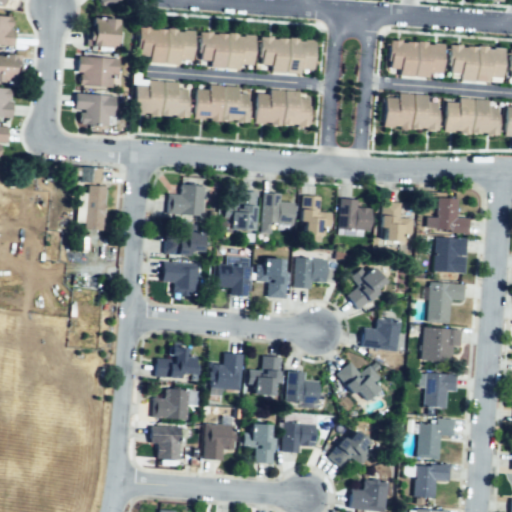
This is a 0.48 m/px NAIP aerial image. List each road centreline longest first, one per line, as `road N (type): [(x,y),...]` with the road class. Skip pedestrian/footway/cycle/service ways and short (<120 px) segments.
road 1 (residential): [(511,168),(358,167),(43,145),(57,9)]
road 2 (residential): [(475,511),(502,168)]
road 3 (residential): [(116,479),(139,152)]
road 4 (residential): [(223,0),(511,23)]
road 5 (residential): [(129,314),(324,327)]
road 6 (residential): [(116,479),(306,496)]
road 7 (residential): [(336,10),(323,165)]
road 8 (residential): [(358,167),(369,13)]
road 9 (residential): [(403,16),(403,0),(511,23)]
